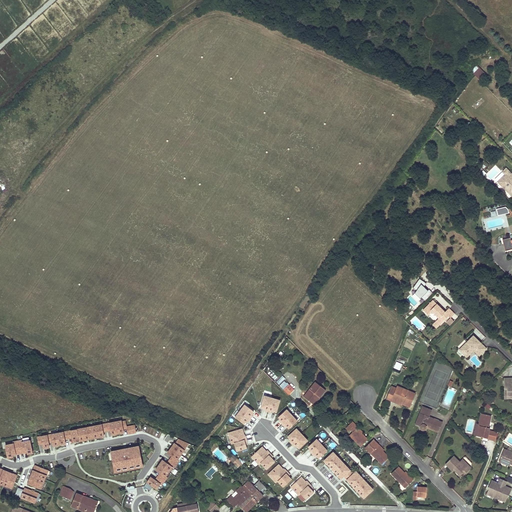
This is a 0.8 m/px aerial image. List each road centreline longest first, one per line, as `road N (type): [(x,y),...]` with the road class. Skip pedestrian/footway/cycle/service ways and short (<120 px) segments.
road 1 (track): [(153,511),(286,329)]
road 2 (residential): [(364,397),(466,511)]
